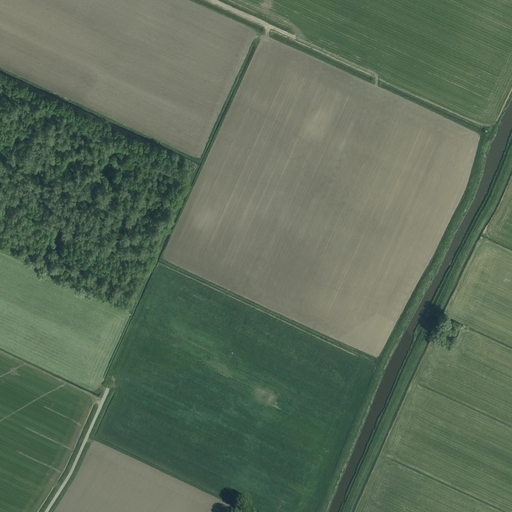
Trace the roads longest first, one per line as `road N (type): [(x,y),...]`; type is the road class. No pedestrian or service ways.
road 1 (track): [(286,33),(437,102)]
road 2 (unclassified): [(45,511),(107,390)]
